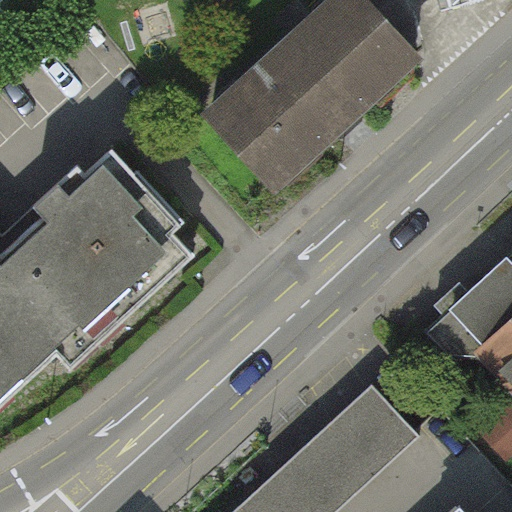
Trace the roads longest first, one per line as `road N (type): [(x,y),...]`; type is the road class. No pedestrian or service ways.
road 1 (primary): [(176,407),(511,100)]
road 2 (primary): [(176,407),(0,508)]
road 3 (primary): [(79,511),(176,407)]
